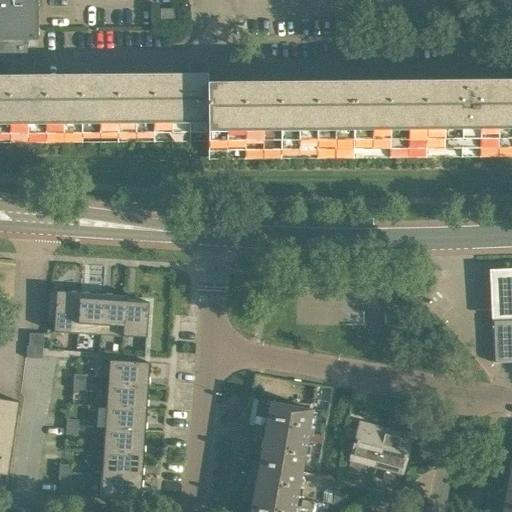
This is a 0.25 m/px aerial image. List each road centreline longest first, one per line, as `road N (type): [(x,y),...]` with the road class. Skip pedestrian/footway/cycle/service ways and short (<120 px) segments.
road 1 (tertiary): [(215,234),(511,235)]
road 2 (residential): [(209,348),(464,391)]
road 3 (tertiary): [(215,234),(0,215)]
road 4 (residential): [(190,511),(209,348)]
road 5 (residential): [(433,511),(464,391)]
